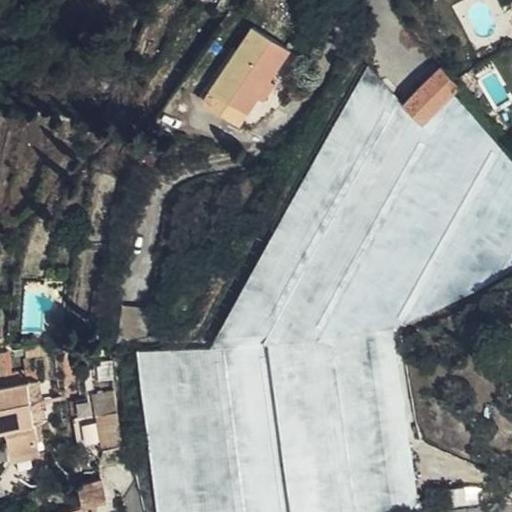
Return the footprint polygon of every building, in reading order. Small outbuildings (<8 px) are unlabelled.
[(247,120),(254,102),(262,85),(275,53),(233,35),(206,100),(201,97),(196,108),(223,119),(226,111),(247,120)] [(424,124),(459,86),(441,66),(409,99),(404,105),(424,124)] [(262,85),(254,102),(261,105),(268,87),(262,85)] [(397,321),(385,323),(405,425),(412,429),(397,321)] [(21,346),(22,357),(25,358),(45,357),(44,345),(21,346)] [(8,350),(0,351),(0,419),(2,428),(9,427),(14,459),(38,455),(41,455),(39,439),(48,437),(46,422),(39,380),(30,381),(13,383),(8,350)] [(11,350),(8,350),(13,383),(30,381),(28,370),(26,370),(22,371),(15,372),(11,350)] [(115,375),(97,376),(98,396),(116,395),(115,375)] [(126,462),(117,408),(98,411),(106,465),(126,462)] [(93,471),(84,412),(74,414),(83,473),(93,471)] [(48,437),(39,439),(41,455),(38,455),(40,466),(52,464),(48,437)] [(111,474),(88,479),(92,500),(116,495),(111,474)]
